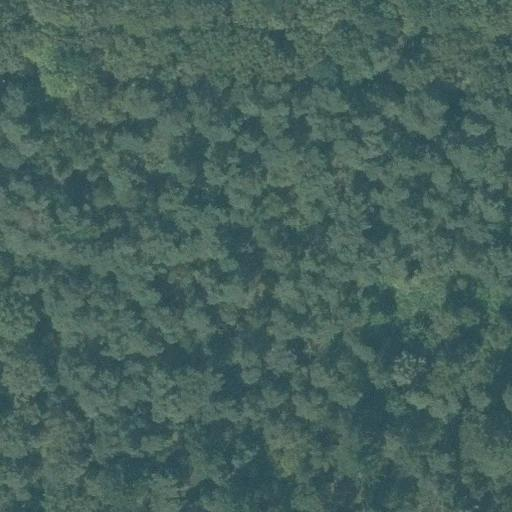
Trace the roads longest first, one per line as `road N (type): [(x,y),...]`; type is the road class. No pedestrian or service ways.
road 1 (secondary): [(511,14),(0,10)]
road 2 (track): [(0,254),(111,511)]
